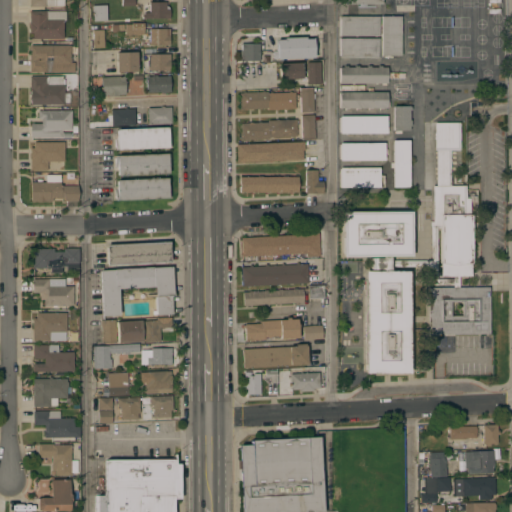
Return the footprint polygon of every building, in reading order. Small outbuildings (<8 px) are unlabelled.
[(165,1),(165,9),(169,9),(169,18),(142,18),(142,14),(144,14),(144,12),(149,12),(149,2),(165,1)] [(92,5),(106,4),(106,21),(93,21),(92,5)] [(32,38),(32,33),(29,33),(29,11),(64,11),(64,20),(63,20),(63,38),(32,38)] [(378,16),(378,35),(339,35),(339,16),(378,16)] [(400,55),(381,55),(381,16),(400,16),(400,55)] [(125,34),(125,24),(143,23),(143,34),(125,34)] [(169,28),(169,45),(148,45),(141,45),(141,39),(148,39),(148,41),(149,41),(149,28),(169,28)] [(103,47),(94,47),(93,42),(92,42),(92,40),(90,40),(90,31),(92,31),(92,29),(103,29),(103,47)] [(284,39),(284,37),(305,37),(305,38),(313,38),(313,57),(273,58),(273,51),(276,51),(276,39),(284,39)] [(378,38),(378,57),(339,57),(339,38),(378,38)] [(259,43),(259,60),(239,60),(239,50),(241,50),(241,43),(259,43)] [(70,45),(70,62),(74,62),(74,72),(29,72),(29,45),(70,45)] [(136,51),(137,71),(116,72),(115,52),(136,51)] [(169,54),(169,71),(165,71),(165,70),(147,70),(147,66),(149,66),(149,54),(169,54)] [(306,63),(320,62),(320,84),(306,84),(306,63)] [(301,63),(301,78),(279,79),(278,63),(301,63)] [(386,83),(338,83),(338,67),(343,67),(343,65),(347,65),(347,67),(354,67),(354,65),(358,65),(358,67),(366,67),(366,65),(370,65),(370,67),(377,67),(377,65),(381,65),(381,67),(386,67),(386,83)] [(145,76),(151,76),(151,75),(156,75),(156,76),(169,75),(170,91),(165,91),(165,93),(161,93),(161,92),(146,92),(145,76)] [(62,76),(62,84),(63,84),(63,93),(69,93),(69,102),(64,102),(64,104),(30,104),(30,88),(29,88),(29,76),(62,76)] [(124,76),(124,81),(126,81),(126,85),(124,85),(125,94),(118,94),(118,95),(107,96),(107,95),(101,95),(101,90),(97,91),(97,87),(101,86),(100,77),(124,76)] [(299,88),(312,87),(312,89),(313,111),(300,112),(299,89),(299,88)] [(295,108),(286,108),(286,109),(283,109),(277,109),(277,110),(274,110),(274,109),(267,109),(267,108),(251,108),(251,109),(248,109),(248,108),(239,109),(239,92),(243,92),(243,91),(245,91),(245,92),(261,91),(261,90),(264,90),(264,91),(266,91),(267,93),(269,93),(269,92),(272,92),(288,92),(288,91),(290,91),(290,92),(294,91),(295,108)] [(386,91),(386,97),(388,97),(388,101),(389,101),(389,106),(386,106),(386,108),(382,108),(382,109),(378,109),(378,107),(371,107),(371,109),(367,109),(367,107),(359,108),(359,109),(355,109),(355,107),(348,108),(348,109),(344,109),(344,108),(339,108),(339,92),(386,91)] [(171,123),(148,124),(147,108),(160,107),(160,106),(163,106),(163,107),(170,107),(171,123)] [(393,106),(409,106),(410,106),(410,110),(409,110),(409,119),(410,119),(410,126),(409,126),(409,130),(401,130),(401,133),(395,133),(395,130),(393,130),(393,106)] [(135,125),(111,126),(110,109),(124,109),(124,107),(127,107),(127,108),(134,108),(135,125)] [(30,137),(30,123),(41,123),(41,118),(37,118),(37,117),(36,117),(36,112),(37,112),(37,110),(70,110),(70,129),(61,129),(61,137),(30,137)] [(300,116),(313,115),(314,137),(301,138),(300,116)] [(386,115),(386,133),(339,133),(339,116),(386,115)] [(241,140),(240,123),(249,122),(248,122),(251,121),(251,122),(257,122),(257,121),(260,121),(260,122),(267,122),(267,120),(275,120),(275,119),(278,119),(284,119),(284,118),(287,118),(287,119),(295,119),(298,119),(298,124),(295,124),(296,136),(292,136),(290,137),(290,136),(274,136),(274,137),(271,137),(269,137),(269,138),(265,139),(266,139),(263,139),(247,139),(247,140),(245,140),(245,139),(241,140)] [(430,226),(430,221),(432,221),(432,185),(436,185),(436,150),(434,150),(434,122),(458,122),(459,149),(450,149),(450,185),(451,185),(451,183),(456,183),(456,185),(465,185),(465,195),(476,195),(476,201),(469,201),(469,214),(470,214),(471,275),(458,275),(458,287),(453,287),(453,284),(431,284),(431,265),(390,265),(390,260),(430,260),(430,226)] [(116,129),(167,127),(168,144),(170,144),(170,147),(115,150),(115,146),(117,146),(116,129)] [(392,140),(408,140),(409,187),(392,187),(392,140)] [(64,142),(64,161),(47,161),(47,170),(29,170),(29,147),(33,147),(33,141),(64,142)] [(236,162),(235,145),(304,142),(304,150),(302,150),(302,159),(238,162),(236,162)] [(384,142),(384,148),(387,148),(387,154),(384,154),(384,160),(339,160),(339,142),(384,142)] [(168,173),(117,175),(116,158),(115,158),(114,155),(169,153),(169,156),(167,156),(168,173)] [(379,167),(379,175),(384,175),(384,187),(339,187),(339,167),(379,167)] [(305,170),(317,169),(317,181),(323,181),(323,193),(305,193),(305,170)] [(30,182),(45,181),(45,173),(59,173),(59,186),(77,186),(77,201),(63,201),(63,197),(52,198),(52,201),(31,201),(30,182)] [(240,192),(239,190),(239,176),(256,176),(256,175),(262,175),(262,176),(282,176),(282,175),(287,175),(287,176),(297,176),(297,192),(293,192),(293,193),(290,193),(290,192),(279,192),(279,193),(276,193),(276,192),(267,192),(267,193),(265,193),(265,192),(253,192),(253,193),(251,193),(251,192),(242,192),(242,193),(240,193),(240,192)] [(116,180),(167,177),(168,194),(169,194),(170,198),(115,200),(115,196),(117,196),(116,180)] [(390,270),(409,270),(409,373),(364,373),(364,270),(382,270),(382,269),(370,269),(370,258),(382,258),(382,256),(342,256),(341,211),(410,211),(410,256),(390,256),(390,260),(390,265),(390,270)] [(240,237),(305,234),(318,233),(319,256),(306,256),(306,253),(241,256),(240,240),(240,237)] [(168,241),(169,262),(106,265),(105,244),(168,241)] [(53,248),(53,251),(63,251),(63,248),(78,248),(78,276),(72,276),(72,271),(74,271),(74,269),(67,269),(67,266),(62,266),(62,267),(61,267),(61,272),(49,273),(49,267),(32,268),(32,248),(53,248)] [(241,267),(249,266),(249,265),(251,265),(251,266),(264,266),(264,264),(267,264),(267,265),(281,265),(280,263),(283,263),(283,265),(295,264),(295,262),(298,262),(298,264),(307,263),(308,283),(241,286),(241,267)] [(118,315),(102,316),(99,270),(113,269),(151,267),(171,266),(172,296),(170,296),(171,314),(155,315),(155,314),(152,314),(152,310),(154,310),(154,297),(155,297),(154,286),(117,288),(118,315)] [(73,305),(43,305),(43,292),(32,292),(32,279),(64,278),(64,286),(72,286),(73,305)] [(323,287),(324,296),(308,297),(308,288),(308,285),(323,284),(323,287)] [(427,287),(453,287),(458,287),(489,286),(489,334),(427,334),(427,287)] [(303,302),(298,302),(298,304),(295,304),(295,302),(280,303),(280,305),(278,305),(278,303),(268,304),(268,306),(265,306),(265,304),(251,305),(251,307),(248,307),(248,305),(243,305),(242,292),(248,292),(248,291),(252,290),(252,291),(263,291),(263,290),(267,290),(267,291),(277,290),(277,289),(281,289),(281,290),(292,289),(292,288),(296,288),(296,289),(302,288),(303,302)] [(32,318),(35,318),(35,312),(66,312),(66,331),(65,331),(65,340),(32,340),(32,318)] [(143,320),(156,320),(156,318),(171,317),(171,327),(159,327),(160,341),(144,342),(143,320)] [(259,323),(259,321),(285,319),(285,317),(289,317),(289,319),(297,318),(297,324),(298,323),(299,327),(297,327),(298,338),(280,339),(279,336),(265,336),(265,339),(253,340),(253,341),(248,341),(248,340),(244,340),(244,328),(242,328),(241,325),(244,325),(244,324),(259,323)] [(100,321),(115,320),(116,342),(101,343),(100,321)] [(141,320),(142,341),(117,342),(116,321),(141,320)] [(321,325),(322,338),(302,339),(302,326),(321,325)] [(92,347),(92,346),(108,345),(108,344),(138,343),(138,345),(139,351),(128,352),(128,354),(123,354),(123,352),(108,353),(109,360),(110,360),(111,368),(93,368),(92,347)] [(241,349),(295,346),(294,344),(304,343),(305,345),(306,345),(307,364),(242,368),(241,349)] [(73,371),(32,371),(32,363),(43,363),(43,358),(32,358),(32,345),(57,344),(57,352),(73,351),(73,371)] [(151,347),(171,347),(171,355),(171,364),(151,364),(151,365),(146,365),(146,357),(151,357),(151,350),(151,347)] [(145,393),(143,371),(166,370),(166,371),(170,371),(170,375),(171,375),(171,382),(170,382),(171,392),(145,393)] [(276,370),(276,377),(277,377),(277,383),(270,383),(270,377),(265,377),(265,371),(276,370)] [(107,373),(127,372),(128,395),(108,396),(108,387),(107,373)] [(260,394),(244,394),(244,386),(242,386),(242,383),(244,383),(244,372),(250,372),(250,376),(253,376),(253,373),(259,373),(260,394)] [(318,372),(319,388),(313,388),(313,390),(299,391),(298,389),(290,389),(289,374),(318,372)] [(48,378),(48,377),(51,377),(51,378),(66,378),(66,382),(67,382),(67,386),(66,386),(66,397),(56,398),(56,405),(50,405),(50,406),(45,406),(45,408),(38,408),(38,406),(32,406),(32,378),(48,378)] [(171,395),(172,410),(170,410),(170,417),(153,418),(152,405),(150,405),(149,396),(171,395)] [(139,397),(139,413),(137,413),(137,419),(120,420),(119,406),(117,407),(116,398),(139,397)] [(112,409),(98,409),(98,399),(111,398),(112,409)] [(59,410),(59,418),(73,418),(73,426),(79,426),(79,437),(44,437),(44,436),(43,436),(43,430),(44,430),(44,424),(33,424),(32,411),(59,410)] [(99,423),(98,410),(111,410),(111,423),(99,423)] [(482,424),(496,424),(496,430),(499,430),(499,434),(496,434),(496,443),(495,443),(495,444),(492,444),(492,443),(489,443),(489,445),(484,445),(484,443),(482,443),(482,424)] [(449,439),(449,425),(475,426),(475,428),(477,428),(477,435),(475,435),(475,438),(464,437),(464,439),(449,439)] [(238,445),(251,444),(250,440),(318,436),(318,433),(328,432),(329,445),(319,445),(320,468),(331,468),(331,480),(321,481),(321,511),(241,511),(240,487),(238,445)] [(53,443),(53,444),(70,444),(70,460),(77,460),(77,472),(70,472),(70,475),(54,475),(54,470),(51,470),(51,457),(37,457),(37,443),(53,443)] [(493,450),(493,465),(492,465),(492,472),(468,474),(468,473),(466,473),(466,468),(464,468),(463,452),(493,450)] [(428,452),(442,451),(443,463),(445,463),(446,476),(430,477),(428,452)] [(105,459),(175,459),(175,463),(178,463),(179,498),(173,498),(173,511),(95,511),(95,495),(102,495),(104,489),(105,489),(105,459)] [(485,477),(485,476),(489,476),(489,477),(494,477),(494,494),(491,495),(491,499),(478,499),(478,495),(452,496),(452,478),(485,477)] [(448,478),(449,486),(450,486),(450,489),(449,489),(449,490),(436,491),(436,493),(435,493),(435,497),(436,497),(436,499),(435,499),(436,501),(419,502),(419,493),(423,493),(423,479),(448,478)] [(37,510),(37,497),(51,497),(50,479),(69,479),(69,494),(70,494),(70,501),(69,501),(69,510),(40,511),(39,510),(37,510)] [(464,503),(493,502),(493,503),(494,503),(495,509),(493,509),(493,511),(464,511),(464,504),(464,503)]
